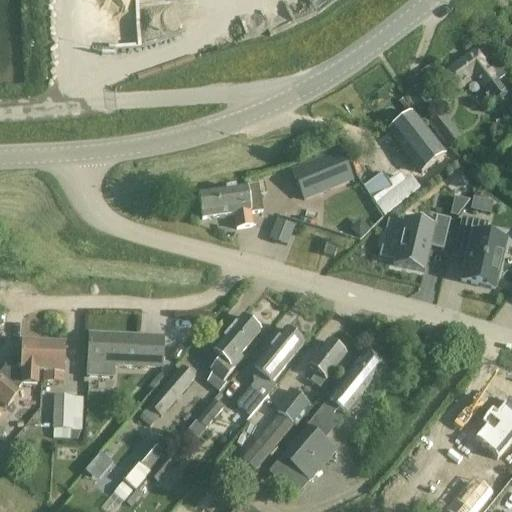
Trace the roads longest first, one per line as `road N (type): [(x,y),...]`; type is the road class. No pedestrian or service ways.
road 1 (unclassified): [(511,343),(438,316),(114,240),(84,208),(76,158)]
road 2 (tertiary): [(76,158),(186,143),(297,103),(446,0)]
road 3 (unknown): [(6,308),(177,310),(208,299),(236,268)]
